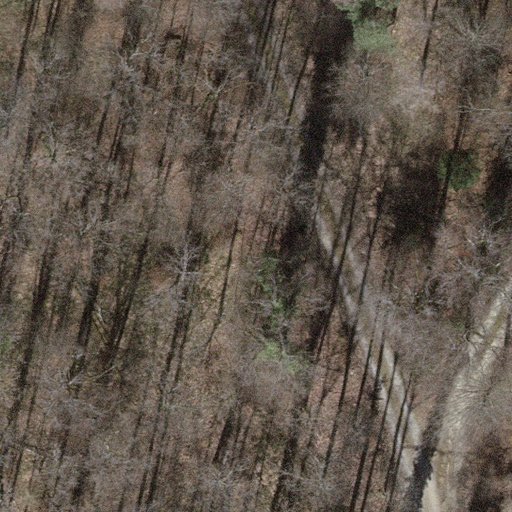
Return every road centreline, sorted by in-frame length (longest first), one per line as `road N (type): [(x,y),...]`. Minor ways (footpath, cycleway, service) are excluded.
road 1 (track): [(251,0),(437,511)]
road 2 (track): [(438,511),(472,346),(511,290)]
